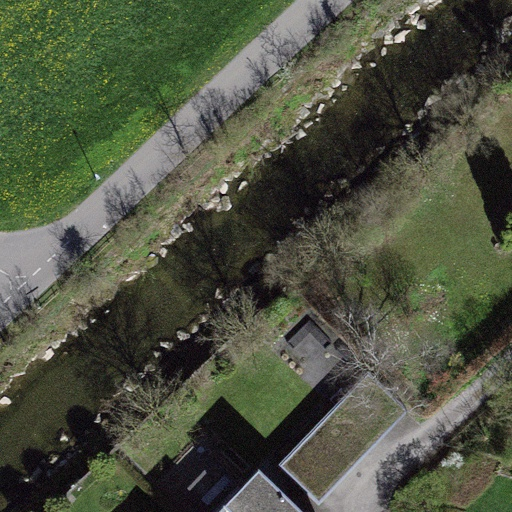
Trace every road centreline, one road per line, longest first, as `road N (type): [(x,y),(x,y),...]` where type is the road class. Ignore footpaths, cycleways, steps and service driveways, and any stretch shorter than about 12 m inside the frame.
road 1 (residential): [(312,0),(0,301)]
road 2 (residential): [(511,369),(358,511)]
